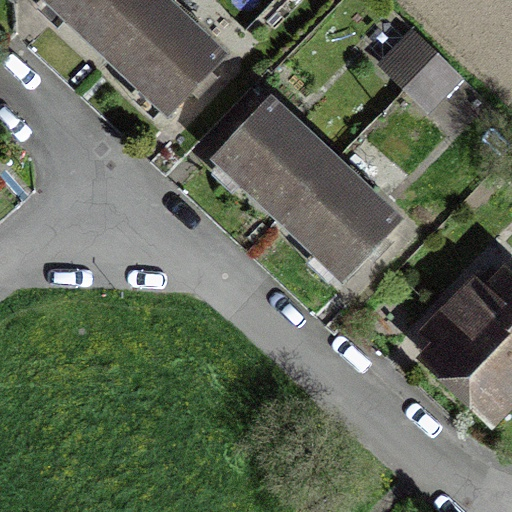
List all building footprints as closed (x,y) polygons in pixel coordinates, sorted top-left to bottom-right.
[(32,0),(97,64),(157,4),(153,0),(32,0)] [(163,129),(222,69),(157,4),(97,64),(163,129)] [(411,37),(386,62),(429,105),(454,80),(411,37)] [(272,234),(332,174),(266,110),(207,170),(272,234)] [(338,299),(398,239),(332,175),(273,235),(338,299)] [(511,400),(511,296),(501,287),(419,382),(482,435),(511,400)]
